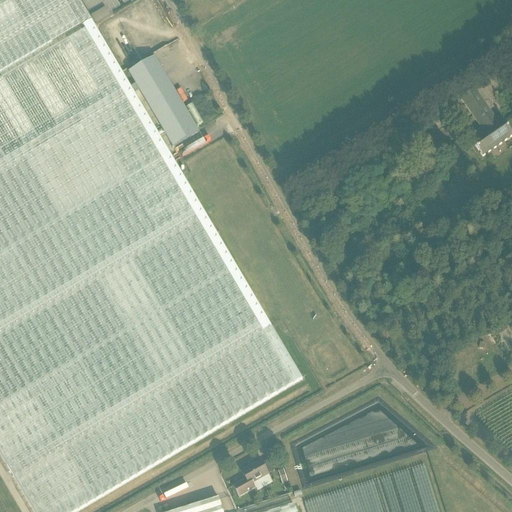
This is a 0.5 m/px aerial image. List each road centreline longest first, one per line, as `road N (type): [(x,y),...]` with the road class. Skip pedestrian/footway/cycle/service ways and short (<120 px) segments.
road 1 (unclassified): [(511,481),(413,392),(335,300),(166,0)]
road 2 (track): [(130,511),(390,368)]
